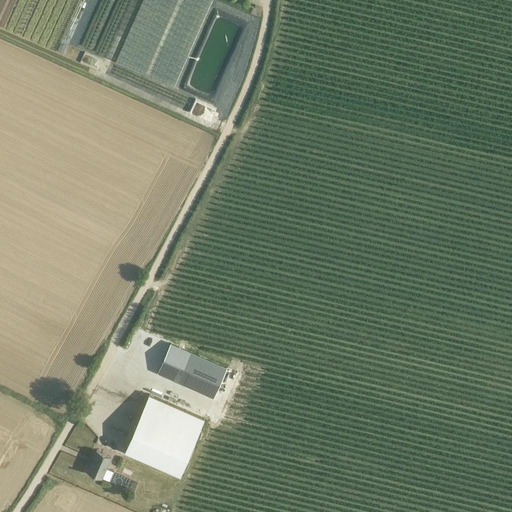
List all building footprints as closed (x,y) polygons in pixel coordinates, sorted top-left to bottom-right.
[(142,0),(116,59),(175,85),(212,0),(142,0)] [(170,344),(158,373),(178,381),(191,353),(170,344)] [(161,374),(159,379),(175,387),(178,383),(161,374)] [(205,418),(149,394),(125,449),(180,474),(205,418)] [(111,456),(97,450),(87,471),(102,478),(111,456)]
